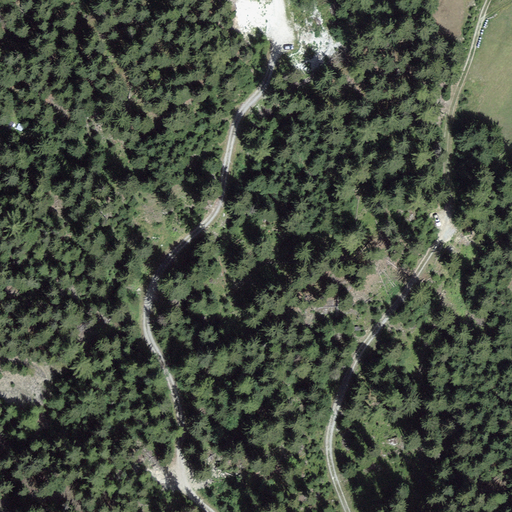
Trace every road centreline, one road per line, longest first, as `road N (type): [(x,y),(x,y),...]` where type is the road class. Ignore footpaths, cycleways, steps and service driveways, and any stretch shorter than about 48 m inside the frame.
road 1 (track): [(210,511),(177,477),(175,392),(145,334),(178,247),(218,208),(245,106),(270,79),(274,0)]
road 2 (track): [(347,511),(329,465),(330,434),(364,347),(439,239),(446,129),(491,0)]
